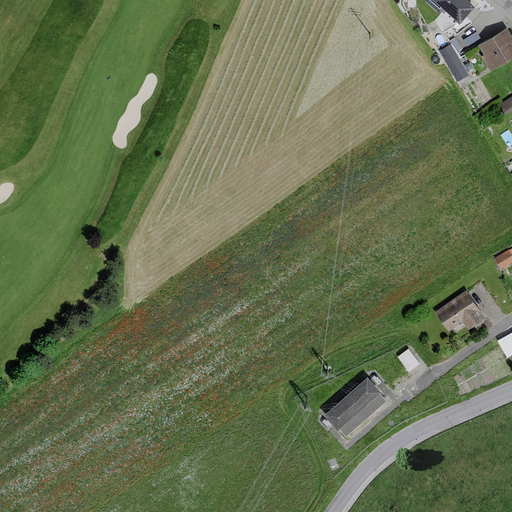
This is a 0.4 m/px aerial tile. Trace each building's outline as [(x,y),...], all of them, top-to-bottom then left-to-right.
[(468,2),(466,0),(441,0),(458,14),(468,2)] [(484,55),(492,70),(511,59),(511,30),(510,27),(480,43),(486,54),(484,55)] [(452,42),(439,49),(457,82),(470,75),(452,42)] [(511,110),(511,98),(502,105),(508,113),(511,110)] [(496,260),(503,269),(511,263),(511,253),(510,250),(496,260)] [(488,318),(469,291),(438,312),(450,330),(464,321),(470,330),(488,318)] [(511,350),(511,327),(497,334),(506,353),(511,350)] [(398,351),(409,368),(421,360),(410,343),(398,351)] [(385,392),(370,376),(328,415),(342,431),(342,430),(348,437),(388,400),(383,394),(385,392)]
